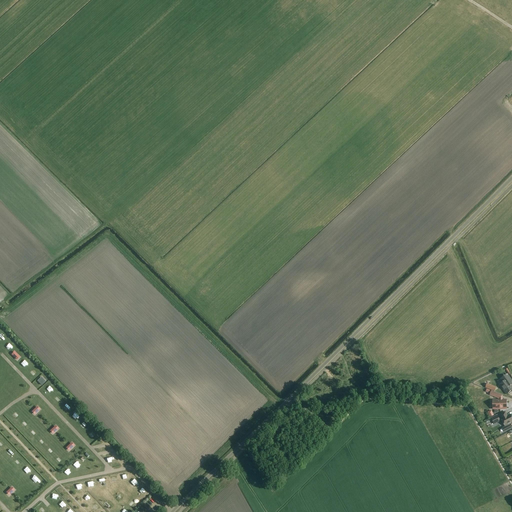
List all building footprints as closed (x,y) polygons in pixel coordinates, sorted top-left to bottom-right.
[(11,355),(17,360),(20,357),(14,352),(11,355)] [(510,394),(511,392),(511,387),(511,386),(511,385),(511,381),(507,374),(501,379),(503,382),(500,385),(507,395),(508,394),(510,394)] [(496,387),(491,385),(487,383),(486,386),(485,388),(495,391),(496,387)] [(490,395),(499,399),(503,395),(491,391),(490,395)] [(506,401),(503,401),(499,401),(493,401),(493,409),(507,409),(506,401)] [(32,412),(35,415),(40,410),(37,406),(32,412)] [(508,417),(505,412),(500,415),(502,419),(502,420),(505,426),(511,422),(511,416),(511,415),(508,417)] [(491,419),(494,424),(500,421),(498,416),(491,419)] [(50,431),(53,434),(58,429),(55,426),(50,431)] [(66,448),(69,451),(74,446),(71,443),(66,448)] [(6,492),(9,496),(15,490),(12,487),(6,492)] [(135,511),(138,511),(148,503),(145,500),(134,510),(135,511)]
